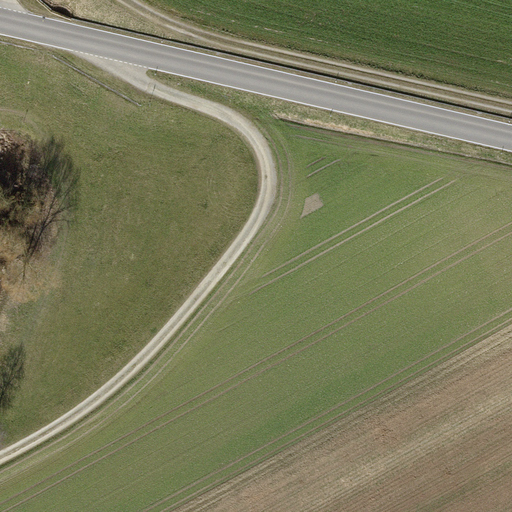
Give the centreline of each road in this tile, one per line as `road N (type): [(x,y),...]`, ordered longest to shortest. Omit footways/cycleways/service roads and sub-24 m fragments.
road 1 (track): [(0,450),(65,415),(205,276),(264,196),(255,149),(221,115),(137,83),(104,44)]
road 2 (tertiary): [(0,20),(511,139)]
road 3 (track): [(131,0),(219,40),(511,107)]
